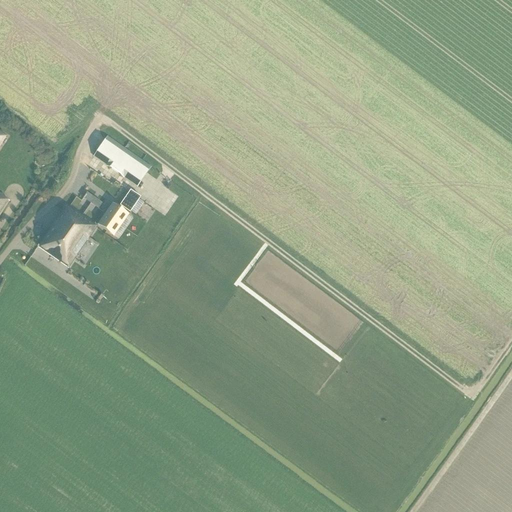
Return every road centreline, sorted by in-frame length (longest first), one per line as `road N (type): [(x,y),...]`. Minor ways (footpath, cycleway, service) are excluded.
road 1 (unknown): [(99,118),(464,391),(476,390),(511,340)]
road 2 (track): [(511,375),(413,511)]
